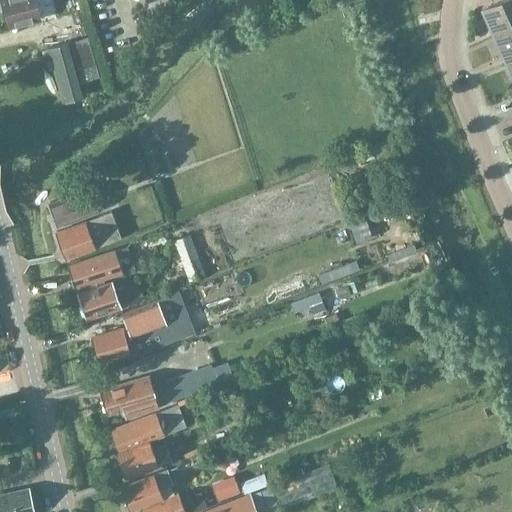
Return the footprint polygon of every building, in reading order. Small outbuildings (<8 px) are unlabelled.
[(37,17),(48,14),(45,2),(34,5),(32,0),(0,0),(7,27),(38,19),(37,17)] [(511,0),(499,0),(481,8),(494,36),(511,27),(511,0)] [(511,27),(494,36),(506,64),(511,61),(511,27)] [(82,82),(97,78),(86,38),(47,48),(62,102),(86,96),(82,82)] [(58,227),(100,211),(91,187),(49,203),(58,227)] [(111,211),(93,218),(56,232),(66,259),(121,238),(111,211)] [(188,236),(172,242),(175,250),(177,249),(189,281),(203,276),(188,236)] [(135,268),(127,247),(114,251),(114,250),(68,266),(76,289),(122,273),(122,272),(135,268)] [(87,320),(129,305),(123,287),(113,290),(111,281),(78,293),(87,320)] [(284,317),(312,308),(305,288),(277,298),(284,317)] [(123,314),(128,327),(92,337),(99,362),(130,353),(127,343),(134,341),(133,338),(166,325),(156,301),(123,314)] [(241,363),(226,369),(231,381),(246,374),(241,363)] [(148,376),(100,390),(107,414),(123,410),(125,418),(172,403),(171,401),(218,384),(211,365),(164,382),(165,383),(151,387),(148,376)] [(47,394),(67,387),(65,379),(44,386),(47,394)] [(185,404),(178,406),(177,405),(158,412),(109,430),(118,452),(116,453),(126,478),(171,460),(165,445),(151,450),(148,441),(164,435),(193,425),(185,404)] [(338,488),(328,464),(272,486),(281,510),(338,488)] [(153,474),(121,486),(130,511),(140,508),(141,511),(193,511),(205,508),(198,491),(180,498),(178,492),(162,498),(158,489),(170,485),(172,484),(167,469),(153,474)] [(243,494),(267,485),(263,475),(239,484),(243,494)] [(255,511),(276,504),(270,487),(247,496),(205,511),(255,511)] [(0,511),(33,511),(35,510),(33,501),(30,500),(28,489),(0,495),(0,511)]
